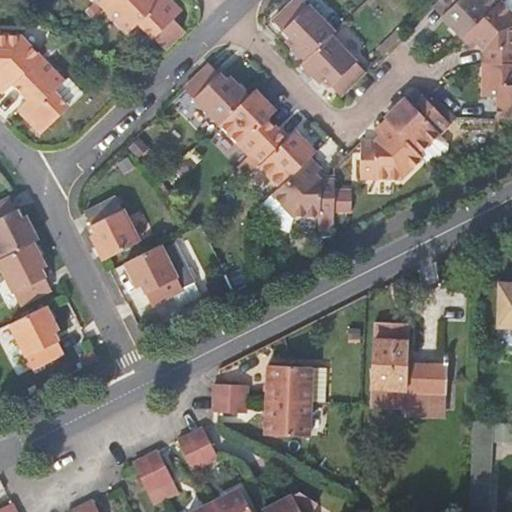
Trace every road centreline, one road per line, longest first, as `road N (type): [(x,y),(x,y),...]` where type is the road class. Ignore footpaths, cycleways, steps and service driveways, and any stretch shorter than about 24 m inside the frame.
road 1 (residential): [(139,384),(60,231),(56,198),(72,166),(246,0)]
road 2 (tertiary): [(511,197),(139,384)]
road 3 (residential): [(92,409),(78,467),(36,511)]
